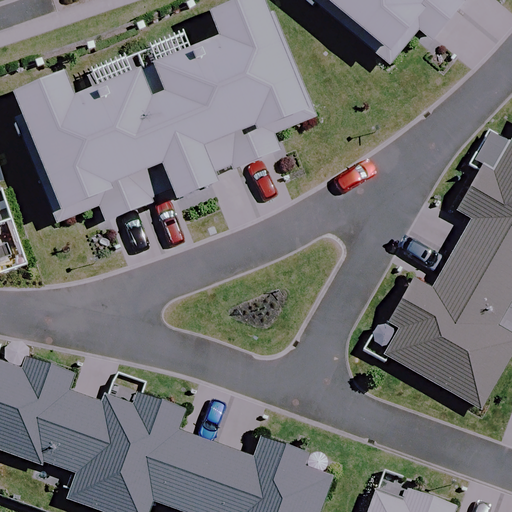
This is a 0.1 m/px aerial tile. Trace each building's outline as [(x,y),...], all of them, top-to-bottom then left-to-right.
[(312,0),(391,65),(418,33),(429,42),(463,0),(312,0)] [(315,138),(260,2),(209,22),(221,50),(68,111),(56,83),(7,102),(62,238),(164,197),(171,215),(222,195),(215,177),(315,138)] [(511,338),(497,331),(511,305),(511,142),(492,178),(479,171),(455,213),(472,223),(431,294),(414,284),(390,326),(400,331),(384,358),(481,413),(511,359),(511,338)] [(22,368),(0,360),(0,448),(66,472),(55,503),(78,511),(152,511),(154,507),(166,511),(312,511),(325,478),(301,469),(306,455),(266,441),(258,463),(166,429),(173,409),(136,395),(131,408),(72,386),(76,375),(26,357),(22,368)] [(446,511),(384,489),(375,511),(446,511)]
